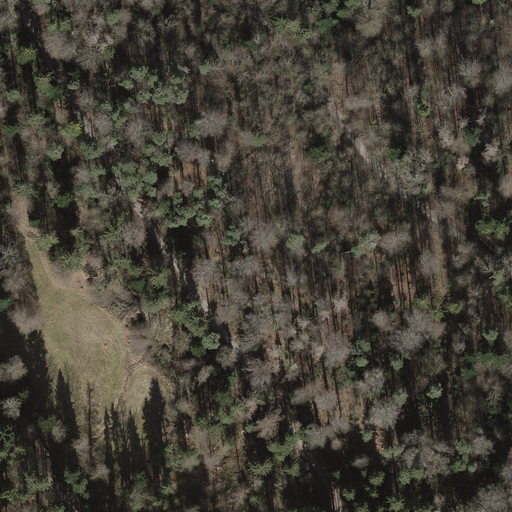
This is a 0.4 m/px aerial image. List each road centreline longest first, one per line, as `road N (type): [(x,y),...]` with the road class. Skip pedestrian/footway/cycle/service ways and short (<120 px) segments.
road 1 (track): [(343,511),(82,126),(23,0)]
road 2 (track): [(238,0),(293,49),(389,180),(511,274)]
